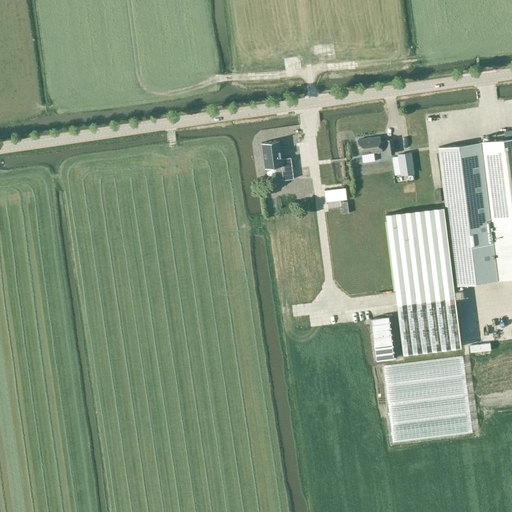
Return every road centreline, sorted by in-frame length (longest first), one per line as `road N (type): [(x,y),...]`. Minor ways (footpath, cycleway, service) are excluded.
road 1 (tertiary): [(0,148),(511,74)]
road 2 (unknown): [(310,103),(337,300),(347,311),(392,309)]
